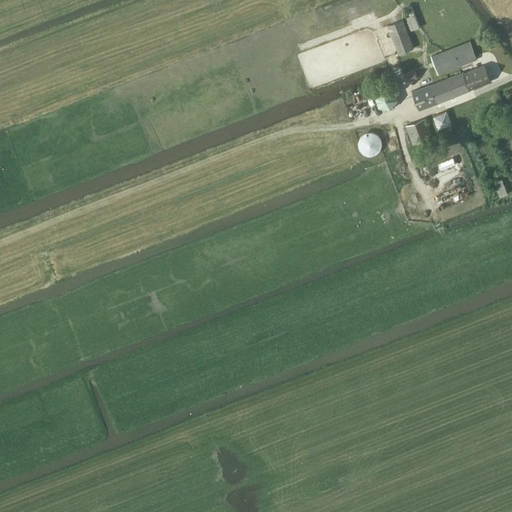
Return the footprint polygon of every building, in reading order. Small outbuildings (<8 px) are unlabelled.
[(411,31),(420,28),(412,7),(403,10),(411,31)] [(399,54),(414,48),(403,20),(388,26),(399,54)] [(438,74),(477,59),(471,41),(431,56),(438,74)] [(491,81),(485,65),(463,73),(463,72),(412,92),(419,110),(470,91),(470,89),(491,81)] [(407,83),(418,79),(415,70),(404,74),(407,83)] [(392,110),(400,101),(395,90),(384,88),(376,97),(381,109),(392,110)] [(413,145),(432,138),(425,119),(406,126),(413,145)] [(359,142),(359,144),(359,147),(360,149),(362,152),(364,153),(367,155),(370,155),(372,155),(375,154),(378,153),(380,151),(381,149),(382,146),(382,143),(382,140),(381,138),(379,136),(377,134),(374,133),(371,132),(369,132),(366,133),(363,135),(362,137),(360,139),(359,142)] [(502,180),(494,183),(499,198),(507,195),(502,180)]
